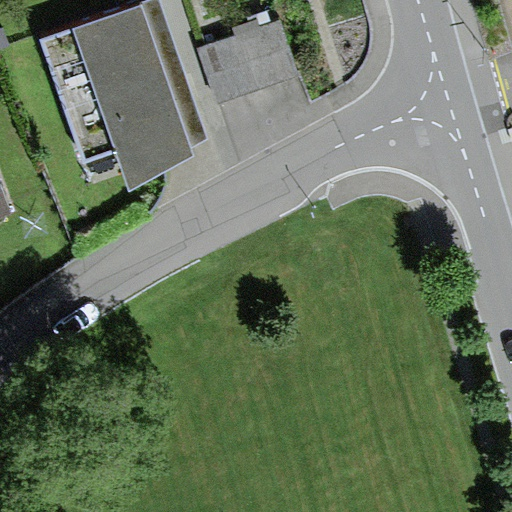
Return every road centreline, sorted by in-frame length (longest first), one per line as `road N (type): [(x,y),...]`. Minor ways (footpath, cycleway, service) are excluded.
road 1 (residential): [(0,353),(130,256),(391,122),(451,103)]
road 2 (tertiary): [(451,103),(511,302)]
